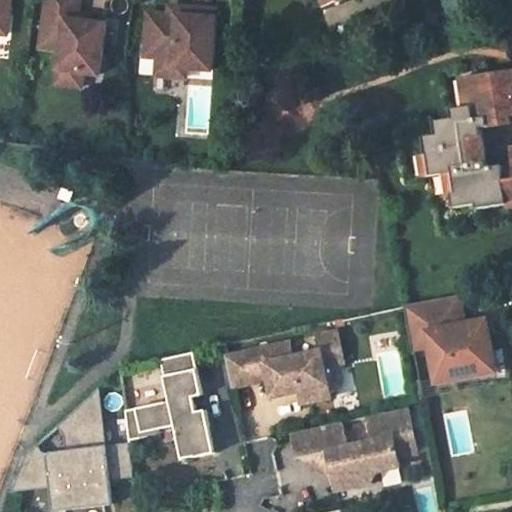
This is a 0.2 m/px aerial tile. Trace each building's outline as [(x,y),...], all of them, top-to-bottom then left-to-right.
[(0,0),(0,32),(5,33),(9,0),(0,0)] [(89,20),(76,18),(77,13),(79,0),(45,0),(39,44),(59,47),(57,67),(81,70),(98,73),(106,23),(89,20)] [(180,5),(171,4),(171,13),(179,13),(180,5)] [(218,7),(180,5),(179,13),(171,13),(150,12),(147,55),(160,56),(177,57),(176,66),(189,66),(215,68),(218,7)] [(177,57),(160,56),(159,74),(188,76),(189,66),(176,66),(177,57)] [(511,66),(465,74),(467,90),(471,89),(473,102),(453,105),(454,115),(437,118),(439,131),(425,134),(428,153),(431,152),(435,176),(456,172),(459,190),(455,190),(458,206),(479,203),(481,209),(511,203),(511,201),(511,200),(511,179),(508,180),(507,174),(505,165),(490,167),(484,126),(510,121),(509,112),(511,111),(511,66)] [(81,70),(57,67),(54,81),(79,85),(81,70)] [(437,379),(493,369),(484,319),(460,324),(454,295),(402,304),(409,342),(429,338),(437,379)] [(288,339),(242,349),(249,380),(268,376),(272,394),(298,388),(301,400),(330,393),(323,363),(343,358),(336,327),(315,332),(319,347),(291,353),(288,339)] [(242,349),(224,354),(231,385),(249,380),(242,349)] [(170,400),(126,411),(131,440),(148,436),(147,431),(176,424),(184,458),(216,451),(205,407),(197,410),(193,395),(202,393),(192,351),(160,358),(170,400)] [(27,456),(13,493),(54,486),(64,485),(65,492),(60,493),(63,511),(78,511),(113,506),(110,485),(105,485),(103,478),(113,476),(137,472),(132,443),(103,447),(94,393),(59,426),(66,433),(67,449),(45,453),(38,446),(27,456)] [(341,418),(293,430),(299,455),(303,454),(336,474),(338,487),(372,479),(380,467),(401,462),(399,453),(418,449),(408,403),(367,413),(372,436),(347,442),(341,418)] [(113,476),(103,478),(105,485),(110,485),(113,506),(118,505),(113,476)] [(64,485),(54,486),(58,511),(63,511),(60,493),(65,492),(64,485)]
